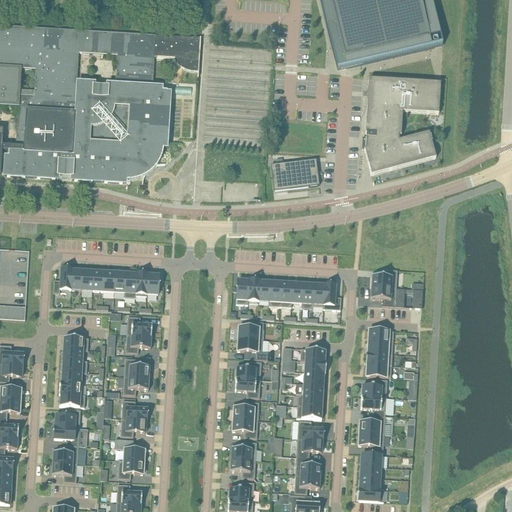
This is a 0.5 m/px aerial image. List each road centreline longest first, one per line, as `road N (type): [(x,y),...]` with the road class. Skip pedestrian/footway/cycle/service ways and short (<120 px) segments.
road 1 (residential): [(335,511),(347,277),(220,266)]
road 2 (residential): [(510,165),(343,217),(212,226)]
road 3 (residential): [(162,511),(176,263)]
road 4 (residential): [(205,511),(220,266)]
road 5 (residential): [(176,263),(51,260),(39,345)]
road 6 (residential): [(191,224),(0,215)]
road 7 (residential): [(39,345),(31,511)]
road 8 (unclassified): [(511,45),(510,165)]
